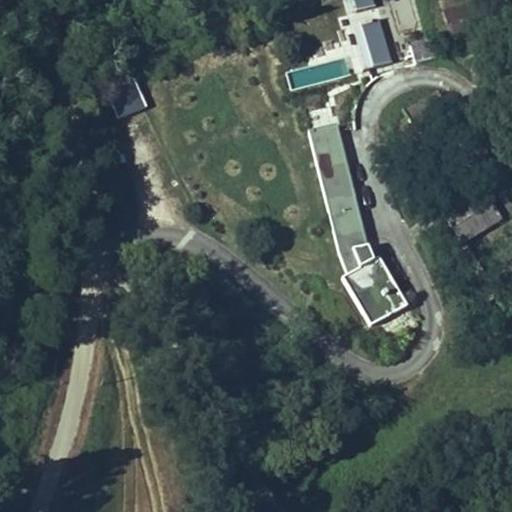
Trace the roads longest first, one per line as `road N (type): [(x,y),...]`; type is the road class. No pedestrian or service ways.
road 1 (unclassified): [(38,511),(70,423),(93,260),(49,0)]
road 2 (track): [(93,260),(135,289),(254,478),(284,511)]
